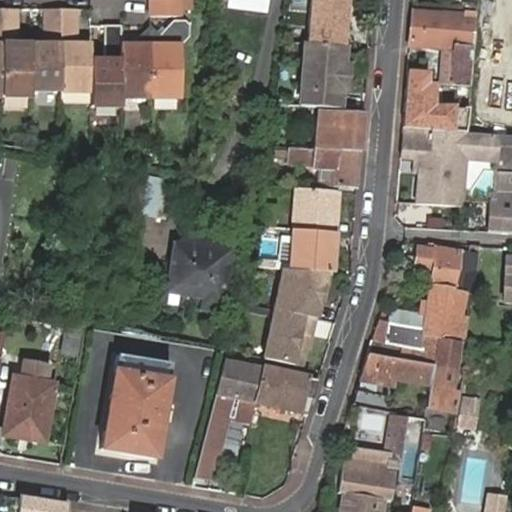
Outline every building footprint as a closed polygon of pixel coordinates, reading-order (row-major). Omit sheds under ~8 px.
[(184,8),(184,0),(183,0),(153,0),(154,9),(182,9),(184,8)] [(230,0),(230,9),(270,12),(271,0),(230,0)] [(346,49),(349,0),(312,0),(310,45),(346,49)] [(511,0),(477,0),(476,12),(476,16),(511,18),(511,0)] [(31,93),(61,94),(62,48),(61,9),(44,8),(44,38),(52,48),(31,47),(31,93)] [(62,48),(61,94),(93,94),(92,63),(92,48),(72,48),(79,37),(80,8),(61,9),(62,48)] [(1,47),(1,98),(32,98),(31,93),(31,47),(10,47),(16,36),(16,9),(0,9),(1,47)] [(183,21),(182,9),(154,9),(154,20),(183,21)] [(472,53),(474,54),(476,16),(464,15),(463,19),(412,15),(409,50),(453,52),(451,89),(442,88),(441,98),(469,100),(472,53)] [(192,39),(191,27),(187,23),(175,23),(164,35),(168,39),(161,48),(183,48),(192,39)] [(93,94),(94,109),(123,108),(123,99),(123,47),(123,26),(106,26),(106,55),(111,63),(92,63),(93,94)] [(123,99),(155,100),(154,26),(141,40),(146,48),(123,47),(123,99)] [(154,26),(155,100),(184,100),(183,48),(161,48),(168,39),(164,35),(154,26)] [(511,88),(511,30),(502,31),(501,88),(511,88)] [(310,45),(306,45),(300,107),(305,108),(323,110),(331,104),(341,106),(342,92),(344,71),(346,49),(310,45)] [(404,133),(471,137),(472,115),(427,112),(429,77),(407,76),(403,113),(406,113),(404,133)] [(292,106),(278,105),(274,131),(281,132),(283,125),(290,126),(292,106)] [(290,140),(289,149),(362,155),(365,118),(337,115),(336,121),(320,120),(318,142),(290,140)] [(404,133),(402,134),(399,157),(399,163),(412,164),(419,164),(418,178),(415,208),(459,210),(462,166),(494,168),(493,198),(488,198),(488,206),(491,206),(496,206),(497,195),(498,175),(499,138),(471,137),(404,133)] [(511,138),(499,138),(498,175),(511,175),(511,138)] [(362,155),(289,149),(286,167),(313,170),(314,171),(338,174),(336,188),(359,191),(362,155)] [(496,220),(495,237),(511,237),(511,175),(498,175),(497,195),(496,206),(491,206),(490,219),(496,220)] [(299,190),(292,272),(327,275),(329,275),(331,276),(338,194),(299,190)] [(175,248),(168,297),(221,303),(227,255),(175,248)] [(431,286),(466,287),(469,257),(419,251),(417,270),(434,274),(431,286)] [(511,254),(505,254),(502,302),(511,302),(511,254)] [(283,272),(266,360),(303,368),(307,351),(310,335),(308,335),(311,319),(312,319),(315,305),(320,306),(321,303),(327,275),(292,272),(283,272)] [(329,275),(327,275),(321,303),(324,304),(329,275)] [(453,339),(461,340),(466,287),(431,286),(426,305),(423,318),(419,331),(387,328),(384,344),(372,341),(368,354),(436,363),(440,337),(453,339)] [(426,305),(421,304),(417,316),(423,318),(426,305)] [(320,306),(315,305),(312,319),(311,319),(308,335),(310,335),(307,351),(310,351),(316,320),(318,320),(320,306)] [(84,328),(64,325),(59,355),(79,358),(84,328)] [(387,328),(376,327),(372,341),(384,344),(387,328)] [(451,353),(453,339),(440,337),(436,363),(432,389),(431,390),(428,411),(458,416),(461,393),(455,392),(461,355),(451,353)] [(436,363),(368,354),(360,380),(359,382),(394,387),(394,382),(432,389),(436,363)] [(172,367),(117,358),(102,453),(157,462),(172,367)] [(261,370),(225,362),(196,469),(195,476),(215,480),(234,400),(254,404),(261,370)] [(23,383),(15,382),(5,437),(43,445),(53,389),(46,388),(50,368),(26,364),(23,383)] [(313,402),(319,382),(261,370),(254,404),(272,409),(286,412),(299,415),(304,400),(313,402)] [(377,396),(356,392),(351,408),(375,412),(377,396)] [(479,430),(482,399),(463,398),(461,429),(479,430)] [(313,402),(304,400),(299,415),(309,417),(313,402)] [(286,412),(272,409),(270,418),(283,421),(286,412)] [(401,457),(406,429),(392,427),(386,456),(354,451),(352,463),(344,461),(336,496),(346,498),(343,511),(383,511),(386,500),(392,501),(399,457),(401,457)] [(69,511),(70,509),(19,500),(18,511),(69,511)]
